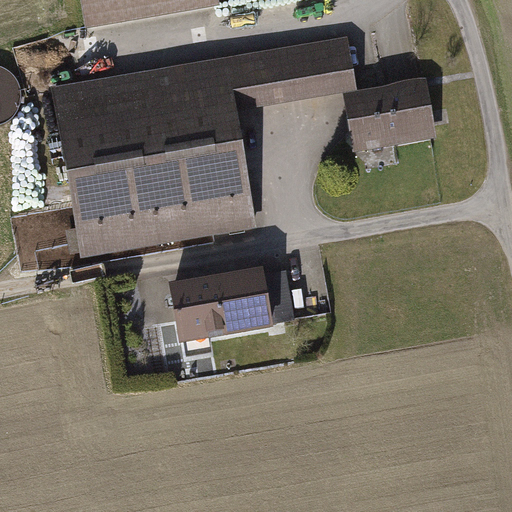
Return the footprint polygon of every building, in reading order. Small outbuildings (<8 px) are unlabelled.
[(218,0),(80,0),(86,33),(220,10),(218,0)] [(346,41),(52,91),(82,260),(257,229),(237,114),(356,93),(346,41)] [(0,117),(13,124),(30,89),(0,75),(0,117)] [(427,83),(345,99),(355,156),(437,141),(427,83)] [(264,275),(169,292),(180,352),(273,335),(272,327),(296,323),(287,275),(265,279),(264,275)]
